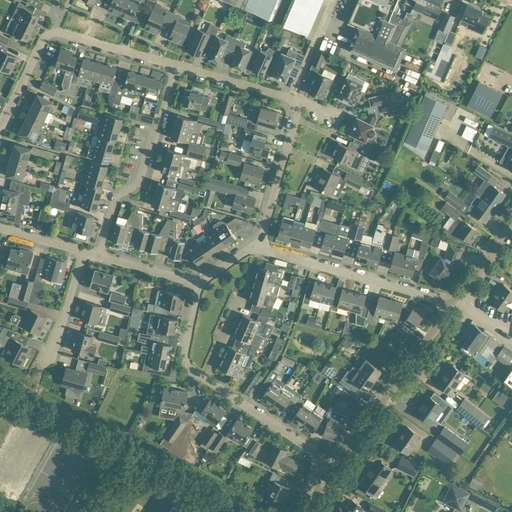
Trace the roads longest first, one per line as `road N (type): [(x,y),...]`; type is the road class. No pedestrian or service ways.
road 1 (track): [(265,511),(0,376)]
road 2 (residential): [(258,247),(296,108),(174,65)]
road 3 (residential): [(174,65),(51,33),(0,129)]
road 4 (residential): [(318,465),(344,453),(439,324),(445,299)]
road 5 (residential): [(99,255),(117,195),(138,182),(174,65)]
road 6 (residential): [(258,247),(445,299)]
road 7 (residential): [(318,465),(309,448),(205,376)]
road 8 (residential): [(43,370),(81,252)]
